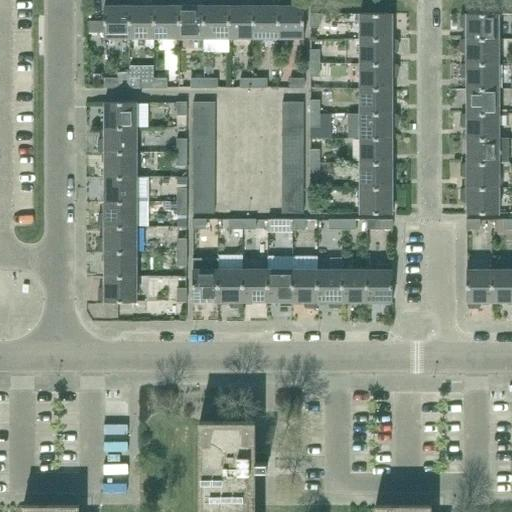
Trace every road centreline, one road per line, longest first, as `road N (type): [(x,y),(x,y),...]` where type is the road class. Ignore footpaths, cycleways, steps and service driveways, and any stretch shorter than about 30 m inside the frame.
road 1 (residential): [(66,353),(434,355)]
road 2 (residential): [(66,265),(9,264),(6,0)]
road 3 (residential): [(66,265),(65,0)]
road 4 (residential): [(434,355),(432,217)]
